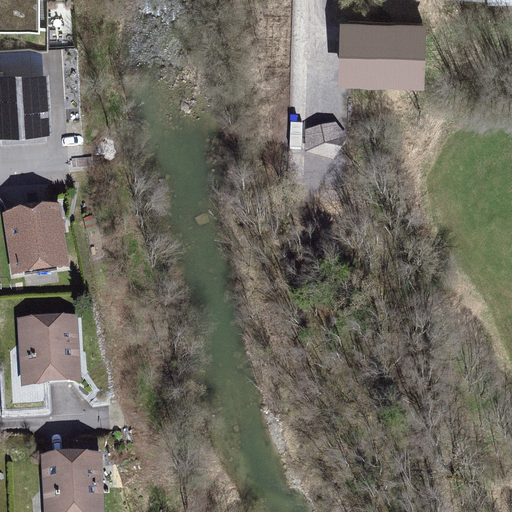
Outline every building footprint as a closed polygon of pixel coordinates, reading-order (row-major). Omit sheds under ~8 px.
[(39,0),(0,0),(0,23),(39,24),(39,0)] [(490,18),(338,16),(337,63),(490,65),(490,18)] [(57,124),(53,65),(0,68),(0,137),(49,135),(49,125),(57,124)] [(56,213),(8,220),(15,274),(64,267),(56,213)] [(83,316),(23,317),(24,386),(84,385),(83,316)] [(103,511),(101,453),(43,456),(45,511),(103,511)]
